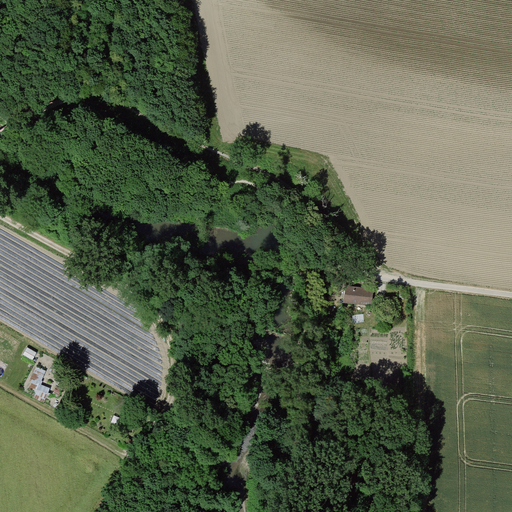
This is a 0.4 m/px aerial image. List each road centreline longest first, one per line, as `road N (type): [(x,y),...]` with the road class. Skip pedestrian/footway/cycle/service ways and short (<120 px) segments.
road 1 (track): [(421,511),(422,284)]
road 2 (track): [(0,383),(133,460)]
